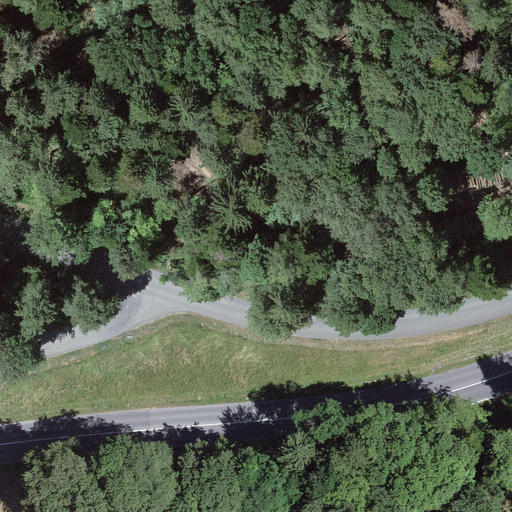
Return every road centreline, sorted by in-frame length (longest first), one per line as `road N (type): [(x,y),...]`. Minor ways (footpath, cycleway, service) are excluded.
road 1 (tertiary): [(511,371),(435,396),(322,416),(0,445)]
road 2 (tertiary): [(511,298),(375,327),(296,323),(161,290)]
road 3 (tertiary): [(161,290),(128,316),(0,358)]
road 4 (tertiary): [(161,290),(0,229)]
